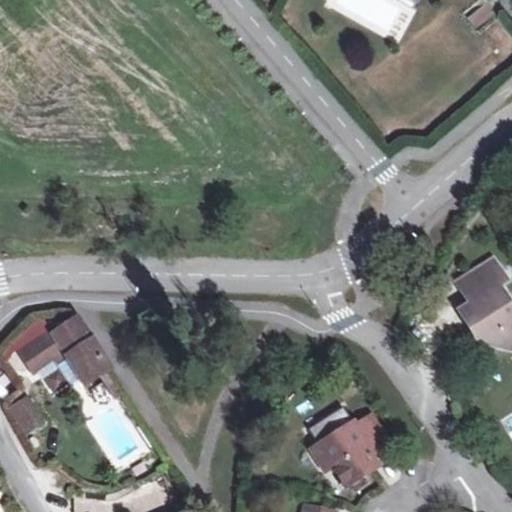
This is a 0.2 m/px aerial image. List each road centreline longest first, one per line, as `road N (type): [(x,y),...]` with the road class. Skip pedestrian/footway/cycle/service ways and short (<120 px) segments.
road 1 (residential): [(0,278),(44,271),(326,277)]
road 2 (residential): [(419,213),(237,0)]
road 3 (residential): [(326,277),(459,453)]
road 4 (residential): [(419,213),(511,122)]
